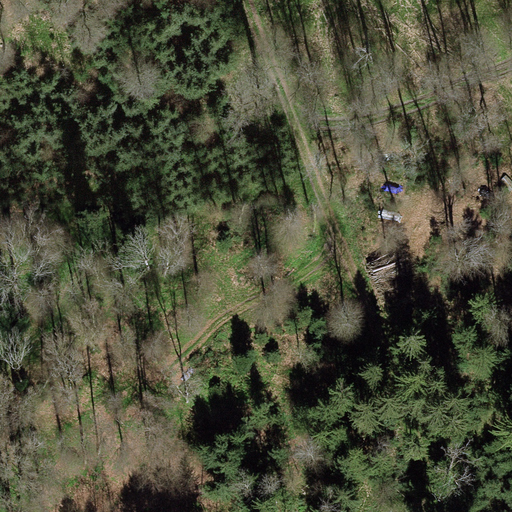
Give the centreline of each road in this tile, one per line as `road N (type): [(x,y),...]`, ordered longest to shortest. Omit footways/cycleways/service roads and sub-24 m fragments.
road 1 (track): [(249,0),(444,511)]
road 2 (track): [(295,119),(353,123),(511,66)]
